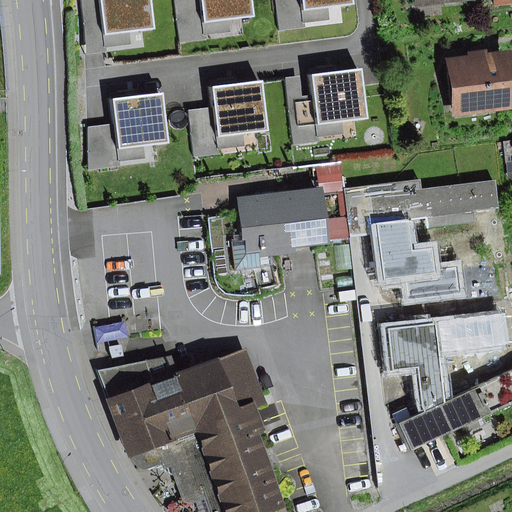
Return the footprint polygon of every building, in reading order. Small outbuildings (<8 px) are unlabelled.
[(103,34),(99,0),(80,0),(85,54),(105,52),(103,34)] [(99,0),(103,34),(152,28),(148,0),(99,0)] [(203,24),(200,0),(173,0),(179,43),(205,40),(203,24)] [(200,0),(203,24),(251,18),(249,0),(200,0)] [(275,0),(279,31),(302,28),(300,10),(298,0),(275,0)] [(298,0),(300,10),(348,4),(347,0),(298,0)] [(466,56),(445,58),(451,115),(511,108),(511,87),(508,51),(486,53),(486,50),(466,52),(466,56)] [(312,95),(316,125),(364,120),(358,71),(310,77),(312,95)] [(316,125),(312,95),(300,97),(297,76),(283,78),(293,146),(318,142),(316,125)] [(213,107),(216,135),(265,129),(259,81),(210,86),(213,107)] [(114,126),(116,148),(165,142),(159,94),(111,99),(114,126)] [(216,135),(213,107),(187,110),(193,157),(218,154),(216,135)] [(116,148),(114,126),(86,127),(86,172),(118,168),(116,148)] [(344,186),(343,160),(320,161),(321,187),(344,186)] [(420,182),(351,191),(357,236),(471,222),(470,213),(496,210),(493,184),(421,193),(420,182)] [(318,188),(235,198),(242,260),(325,250),(318,188)] [(123,321),(94,327),(97,343),(126,337),(123,321)] [(171,356),(97,371),(126,458),(130,457),(133,465),(137,468),(143,469),(148,468),(168,461),(180,500),(203,493),(209,511),(269,511),(281,508),(252,406),(261,404),(244,350),(175,372),(171,356)] [(511,367),(394,422),(407,451),(511,402),(511,367)]
